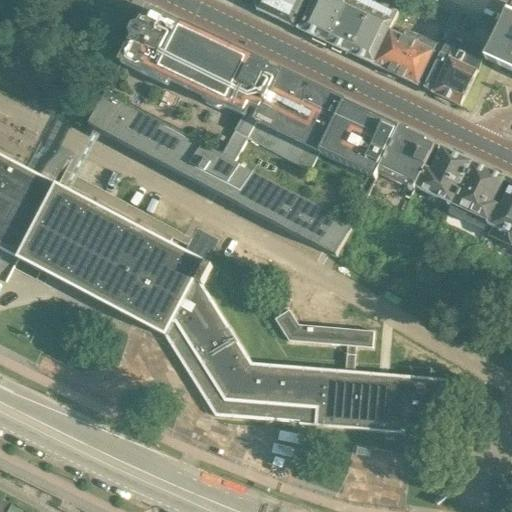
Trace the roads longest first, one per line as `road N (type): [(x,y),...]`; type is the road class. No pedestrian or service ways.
road 1 (tertiary): [(511,157),(177,0)]
road 2 (primary): [(237,509),(2,394)]
